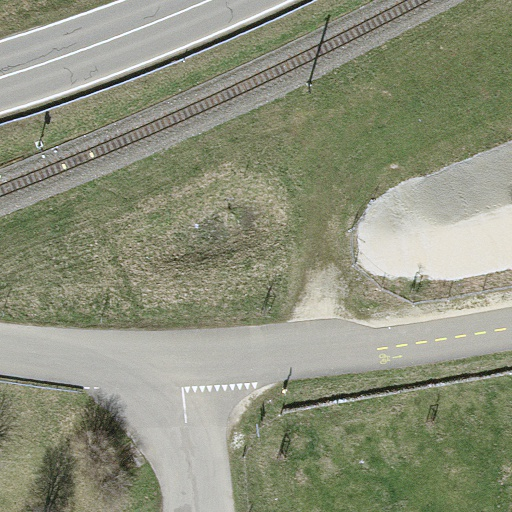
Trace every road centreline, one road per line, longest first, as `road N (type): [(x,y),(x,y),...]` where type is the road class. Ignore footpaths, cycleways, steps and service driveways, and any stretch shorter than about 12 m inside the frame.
road 1 (unclassified): [(511,326),(372,349),(177,358)]
road 2 (primary): [(206,0),(0,77)]
road 3 (residential): [(0,349),(177,358)]
road 4 (unclassified): [(177,358),(196,511)]
